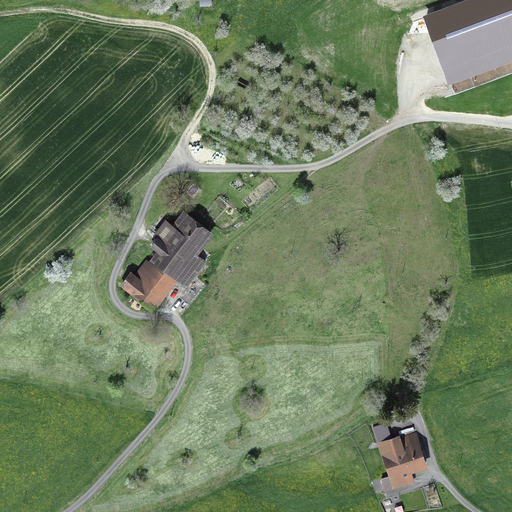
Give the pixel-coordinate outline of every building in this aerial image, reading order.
[(511,0),(471,0),(425,17),(449,82),(511,58),(511,0)] [(237,190),(243,185),(238,179),(232,184),(237,190)] [(150,261),(154,264),(174,278),(184,286),(203,261),(193,254),(208,234),(184,215),(163,243),(157,238),(151,246),(157,251),(150,261)] [(121,286),(151,308),(174,278),(154,264),(141,281),(130,273),(121,286)] [(382,485),(381,485),(383,491),(413,481),(409,470),(424,465),(414,433),(398,439),(398,437),(377,444),(389,477),(381,479),(382,485)]
